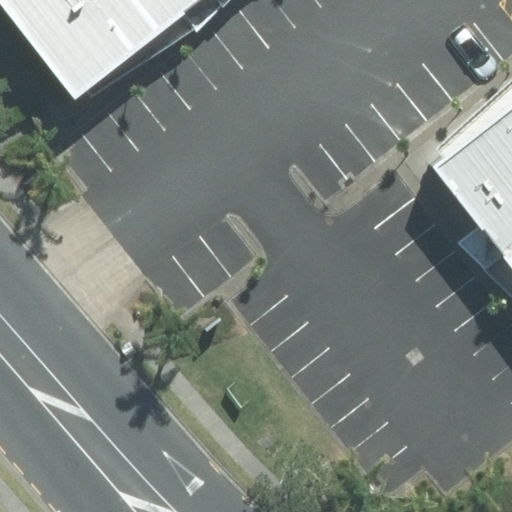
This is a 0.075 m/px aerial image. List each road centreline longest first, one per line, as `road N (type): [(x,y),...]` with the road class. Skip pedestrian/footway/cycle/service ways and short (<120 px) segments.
road 1 (secondary): [(62,410),(193,511)]
road 2 (secondary): [(129,511),(62,410)]
